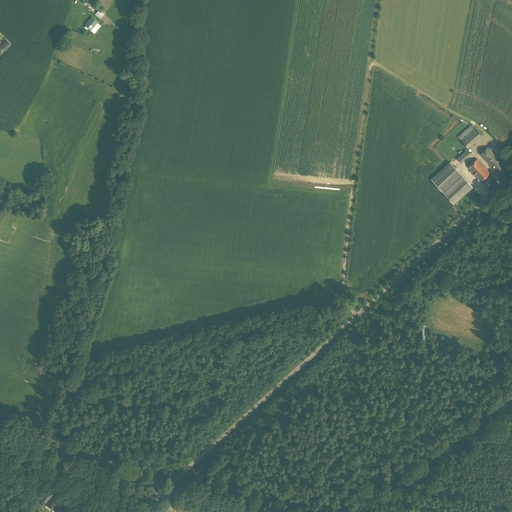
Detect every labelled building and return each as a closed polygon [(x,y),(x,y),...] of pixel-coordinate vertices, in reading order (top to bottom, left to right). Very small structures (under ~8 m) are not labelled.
[(100,19),(104,14),(89,0),(84,5),(100,19)] [(94,33),(101,26),(97,23),(98,22),(92,16),(85,25),(94,33)] [(75,38),(77,33),(71,30),(69,36),(75,38)] [(5,51),(11,45),(6,40),(1,46),(5,51)] [(468,148),(482,135),(475,127),(460,140),(468,148)] [(503,166),(497,159),(498,158),(491,150),(494,147),(491,143),(480,154),(491,165),(492,165),(497,171),(503,166)] [(461,163),(470,154),(467,149),(457,158),(461,163)] [(481,182),(490,173),(481,163),(477,159),(467,167),(481,182)] [(453,204),(472,187),(449,162),(430,179),(453,204)] [(47,492),(42,488),(37,495),(45,502),(42,505),(49,511),(50,511),(51,511),(60,511),(61,510),(58,508),(55,511),(52,509),(60,500),(48,490),(47,492)]
